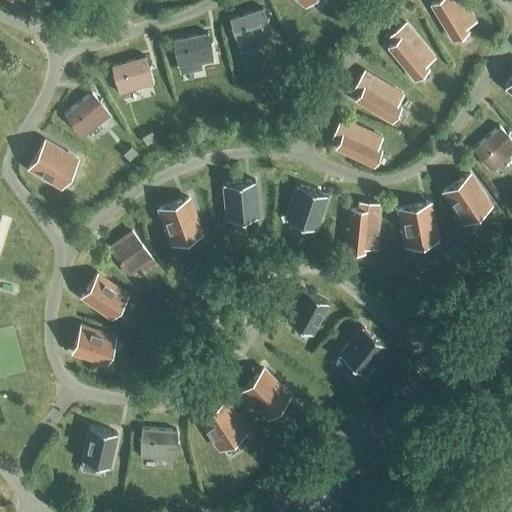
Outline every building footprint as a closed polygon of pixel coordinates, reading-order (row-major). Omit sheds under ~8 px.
[(452,40),(468,30),(466,26),(476,20),(464,0),(431,0),(429,2),(452,40)] [(229,18),(238,45),(271,34),(262,7),(229,18)] [(429,67),(427,63),(435,56),(406,20),(388,34),(392,39),(386,45),(414,79),(429,67)] [(172,38),(178,66),(212,59),(206,31),(172,38)] [(111,65),(119,92),(152,82),(144,55),(111,65)] [(397,103),(404,91),(363,68),(352,87),(358,91),(353,99),(391,120),(400,104),(397,103)] [(511,73),(502,86),(511,93),(511,73)] [(93,91),(65,113),(83,135),(111,114),(93,91)] [(378,146),(383,134),(340,115),(331,136),(337,139),(334,147),(374,165),(382,147),(378,146)] [(505,157),(508,161),(511,157),(511,140),(499,125),(472,148),(491,169),(505,157)] [(152,129),(143,135),(146,144),(157,140),(152,129)] [(43,137),(26,167),(62,188),(79,157),(43,137)] [(132,146),(124,154),(131,160),(138,152),(132,146)] [(489,205),(491,204),(470,170),(440,189),(462,223),(479,212),(483,218),(493,212),(489,205)] [(255,215),(258,215),(254,179),(222,182),(226,218),(245,216),(246,225),(256,223),(255,215)] [(315,226),(326,193),(295,182),(284,217),(301,223),(298,231),(309,235),(312,226),(315,226)] [(434,239),(438,238),(430,198),(396,205),(404,246),(423,242),(425,249),(436,246),(434,239)] [(173,234),(175,239),(187,235),(186,231),(186,230),(177,200),(150,209),(159,239),(173,234)] [(377,248),(381,202),(358,200),(357,206),(349,206),(348,225),(344,225),(343,240),(345,240),(344,249),(364,251),(365,247),(377,248)] [(131,233),(110,248),(129,277),(143,268),(149,276),(158,271),(131,233)] [(120,305),(128,294),(124,292),(124,291),(98,273),(82,296),(108,314),(116,302),(120,305)] [(285,318),(312,332),(328,302),(301,288),(285,318)] [(111,348),(115,335),(110,334),(110,333),(80,324),(72,351),(102,360),(106,346),(111,348)] [(361,371),(363,373),(386,344),(361,324),(338,353),(353,365),(348,371),(356,377),(361,371)] [(291,393),(263,365),(238,390),(267,418),(281,404),(286,409),(294,400),(289,395),(291,393)] [(248,430),(226,396),(196,416),(218,449),(235,438),(239,443),(248,437),(245,432),(248,430)] [(79,452),(113,459),(120,432),(86,424),(79,452)] [(141,430),(139,459),(175,461),(176,432),(141,430)]
